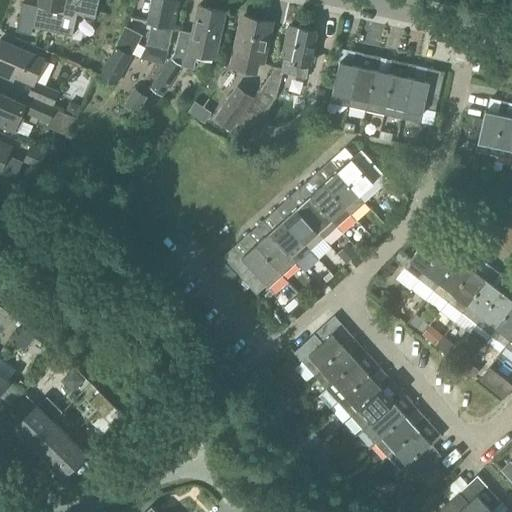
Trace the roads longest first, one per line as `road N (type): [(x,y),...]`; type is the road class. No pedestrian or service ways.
road 1 (residential): [(339,294),(387,250),(429,186),(472,27)]
road 2 (residential): [(339,294),(264,358),(181,263)]
road 3 (residential): [(476,449),(339,294)]
road 4 (residential): [(246,511),(201,460),(78,511)]
road 5 (unclassified): [(472,27),(347,0)]
